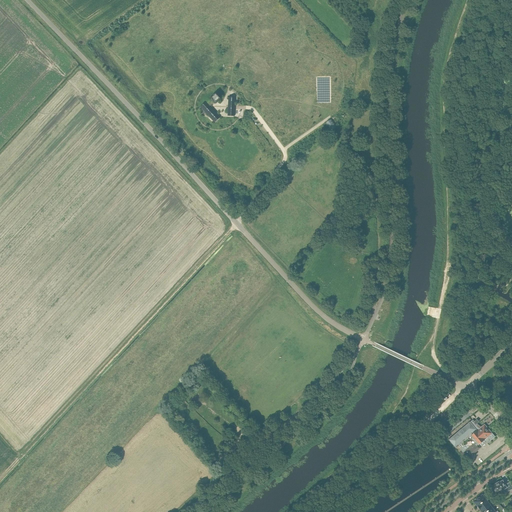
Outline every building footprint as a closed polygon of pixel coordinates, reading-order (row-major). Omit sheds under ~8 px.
[(222,98),(216,92),(209,99),(210,100),(207,103),(206,101),(200,107),(214,123),(220,117),(210,106),(214,102),(215,104),(222,98)] [(356,159),(356,153),(350,152),(347,152),(347,157),(350,157),(349,164),(355,164),(355,159),(356,159)] [(446,418),(439,424),(443,428),(450,422),(446,418)] [(470,421),(448,440),(452,443),(463,457),(468,453),(470,456),(480,447),(484,444),(487,442),(487,443),(491,440),(495,437),(484,424),(481,427),(477,424),(476,423),(475,424),(474,423),(472,421),(470,422),(470,421)] [(511,488),(511,486),(509,482),(506,484),(505,485),(502,480),(499,482),(498,482),(495,484),(492,486),(496,493),(499,491),(506,488),(508,491),(511,488)] [(483,494),(474,501),(477,505),(486,499),(483,494)] [(486,499),(477,505),(480,510),(489,503),(486,499)] [(489,503),(480,510),(481,510),(482,511),(485,511),(493,506),(492,507),(489,503)]
